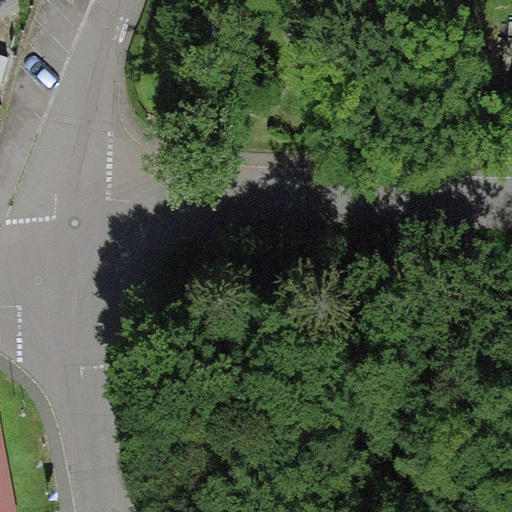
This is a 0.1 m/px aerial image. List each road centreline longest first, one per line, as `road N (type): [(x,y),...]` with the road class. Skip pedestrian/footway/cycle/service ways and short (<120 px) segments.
road 1 (residential): [(511,201),(262,193),(121,217),(65,257)]
road 2 (residential): [(65,257),(60,193),(73,135),(123,0)]
road 3 (residential): [(99,511),(65,257)]
